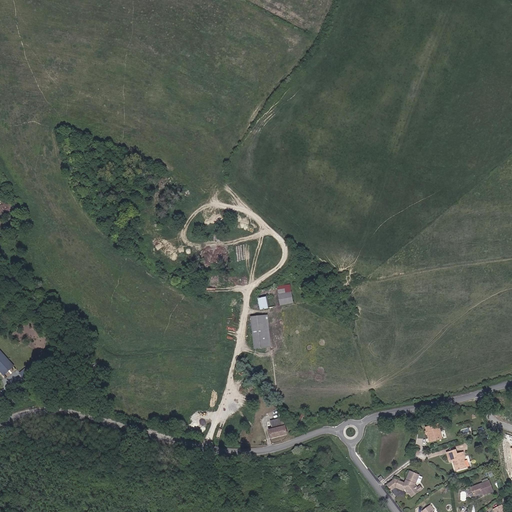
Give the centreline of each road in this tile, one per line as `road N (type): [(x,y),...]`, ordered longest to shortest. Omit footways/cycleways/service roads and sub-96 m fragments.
road 1 (unclassified): [(0,423),(65,409),(201,447),(270,451),(343,431)]
road 2 (unclassified): [(361,427),(486,387)]
